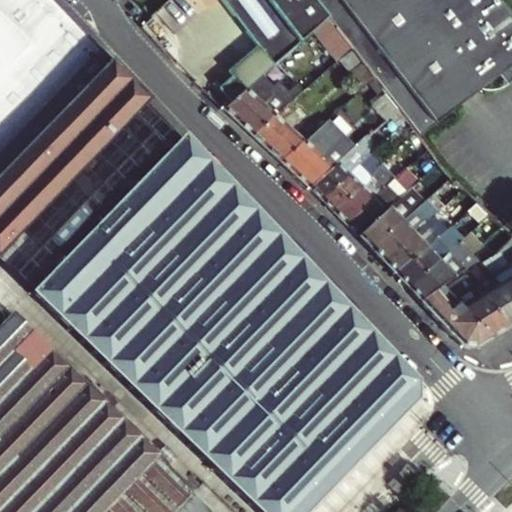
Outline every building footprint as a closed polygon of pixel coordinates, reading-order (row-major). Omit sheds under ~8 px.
[(150,102),(149,102),(52,0),(0,0),(0,256),(149,103),(150,102)] [(326,17),(312,0),(222,0),(259,46),(232,67),(238,74),(223,85),(235,100),(250,86),(313,28),(326,17)] [(315,0),(422,135),(500,73),(511,63),(511,15),(500,0),(315,0)] [(313,28),(337,60),(350,48),(326,17),(313,28)] [(337,60),(361,91),(374,79),(350,48),(337,60)] [(511,63),(500,73),(508,82),(511,77),(511,63)] [(254,135),(278,114),(250,86),(235,100),(226,107),(254,135)] [(305,142),(341,110),(332,100),(306,125),(300,118),(290,127),(278,114),(254,135),(282,163),(305,142)] [(322,202),(375,148),(367,138),(332,170),(310,190),(322,202)] [(183,139),(181,142),(31,296),(253,511),(307,511),(414,402),(415,385),(184,139),(183,139)] [(307,188),(310,190),(332,170),(305,142),(282,163),(307,188)] [(333,213),(382,165),(383,157),(375,148),(322,202),(333,213)] [(393,178),(382,165),(333,213),(346,225),(393,178)] [(407,193),(393,178),(346,225),(357,237),(407,193)] [(370,250),(423,205),(425,204),(412,189),(407,193),(357,237),(370,250)] [(383,263),(436,220),(435,219),(423,205),(370,250),(383,263)] [(449,233),(436,220),(383,263),(395,276),(440,242),(450,234),(449,233)] [(451,254),(440,242),(395,276),(407,289),(451,254)] [(442,288),(476,263),(470,256),(461,246),(451,254),(407,289),(421,303),(442,288)] [(511,269),(508,265),(498,254),(480,266),(511,301),(511,269)] [(511,325),(511,301),(480,266),(464,278),(508,328),(511,325)] [(490,340),(508,328),(464,278),(449,288),(452,293),(449,295),(490,340)] [(452,293),(449,288),(445,291),(442,288),(421,303),(462,348),(474,349),(490,340),(449,295),(452,293)] [(176,511),(194,494),(11,316),(0,327),(0,511),(176,511)]
